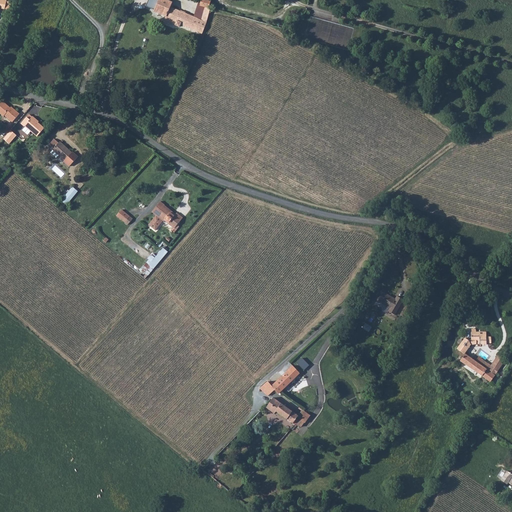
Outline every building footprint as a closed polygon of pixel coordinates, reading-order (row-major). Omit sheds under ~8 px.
[(173,3),(167,0),(158,0),(154,10),(167,16),(166,18),(187,27),(203,34),(206,27),(212,9),(210,8),(206,6),(202,20),(186,13),(172,7),(173,3)] [(3,100),(0,104),(0,112),(3,115),(5,115),(13,122),(20,112),(13,106),(11,107),(3,100)] [(28,116),(21,124),(31,133),(31,132),(36,137),(43,129),(35,122),(35,121),(32,118),(31,118),(28,116)] [(16,136),(10,131),(6,136),(12,141),(16,136)] [(12,141),(6,136),(3,139),(9,144),(12,141)] [(71,154),(59,143),(58,144),(54,140),(49,145),(53,149),(52,150),(53,151),(50,153),(56,159),(58,156),(64,161),(64,162),(69,167),(77,158),(72,153),(71,154)] [(77,191),(72,187),(61,201),(65,205),(77,191)] [(159,201),(150,211),(155,215),(156,213),(163,218),(162,219),(167,223),(168,222),(173,226),(181,217),(175,212),(174,213),(170,210),(168,212),(161,206),(163,204),(159,201)] [(121,210),(116,216),(124,222),(129,216),(121,210)] [(163,218),(156,213),(155,215),(147,224),(154,229),(162,219),(163,218)] [(150,276),(168,251),(163,247),(156,257),(151,254),(147,260),(141,269),(150,276)] [(381,292),(376,300),(390,308),(388,311),(394,315),(403,300),(396,297),(395,299),(381,292)] [(472,328),(471,329),(471,340),(476,341),(476,343),(486,344),(486,342),(491,343),(491,337),(485,336),(485,332),(482,332),(482,330),(476,330),(476,329),(474,329),(474,328),(472,328)] [(460,355),(462,356),(464,353),(467,349),(470,345),(468,340),(465,338),(457,349),(462,352),(460,355)] [(461,357),(460,360),(490,382),(498,370),(491,364),(490,365),(487,363),(484,367),(475,361),(464,353),(462,356),(461,357)] [(497,354),(491,364),(498,370),(505,359),(497,354)] [(478,356),(475,361),(484,367),(487,363),(478,356)] [(304,370),(310,365),(303,357),(297,363),(304,370)] [(292,366),(272,385),(276,389),(280,392),(299,373),(292,366)] [(268,381),(260,387),(268,396),(276,389),(272,385),(268,381)] [(266,406),(266,407),(274,413),(275,411),(278,407),(280,403),(276,400),(272,398),(271,399),(266,406)] [(278,407),(275,411),(280,414),(292,422),(293,421),(295,423),(297,421),(297,420),(297,419),(296,418),(297,415),(280,403),(278,407)] [(508,482),(511,485),(511,474),(507,471),(500,480),(507,484),(508,482)]
